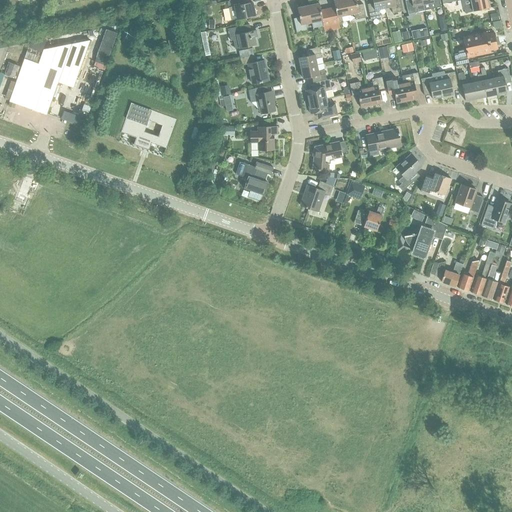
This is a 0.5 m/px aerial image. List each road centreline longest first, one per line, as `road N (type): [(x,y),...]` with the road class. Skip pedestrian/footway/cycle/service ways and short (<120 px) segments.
road 1 (unclassified): [(266,511),(0,335)]
road 2 (residential): [(269,237),(0,143)]
road 3 (residential): [(511,321),(269,237)]
road 4 (trunk): [(198,511),(0,379)]
road 5 (trunk): [(0,406),(159,511)]
road 6 (residential): [(301,134),(271,0)]
road 7 (unclassified): [(0,437),(113,511)]
road 8 (residential): [(429,109),(301,134)]
road 9 (residential): [(429,109),(431,153),(511,185)]
